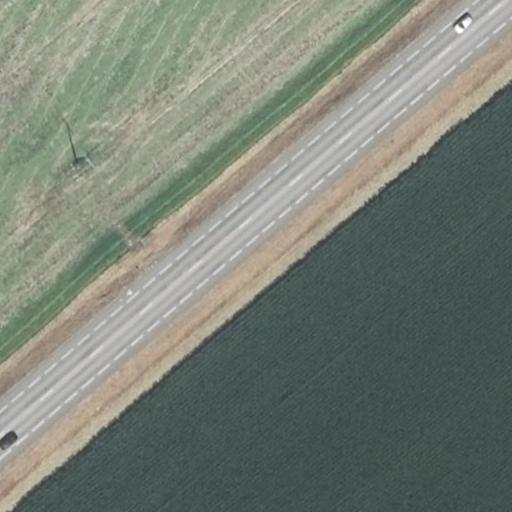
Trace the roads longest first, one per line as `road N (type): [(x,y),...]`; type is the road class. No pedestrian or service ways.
road 1 (track): [(511,64),(0,504)]
road 2 (secondary): [(504,0),(0,434)]
road 3 (track): [(175,283),(0,101)]
